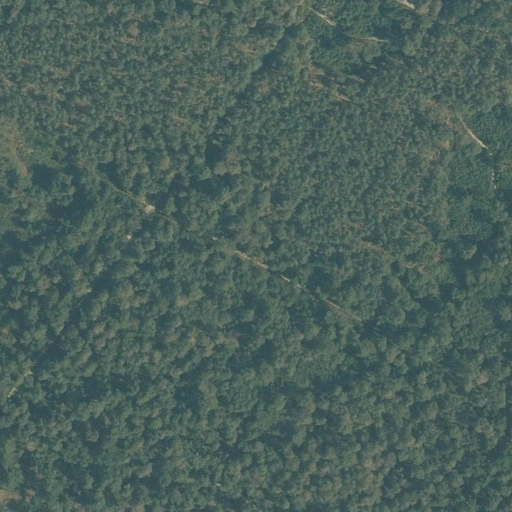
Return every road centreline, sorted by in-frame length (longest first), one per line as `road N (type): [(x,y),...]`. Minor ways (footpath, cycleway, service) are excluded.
road 1 (track): [(477,387),(153,208)]
road 2 (track): [(153,208),(0,414)]
road 3 (track): [(303,0),(153,208)]
road 4 (unknown): [(406,0),(511,62)]
